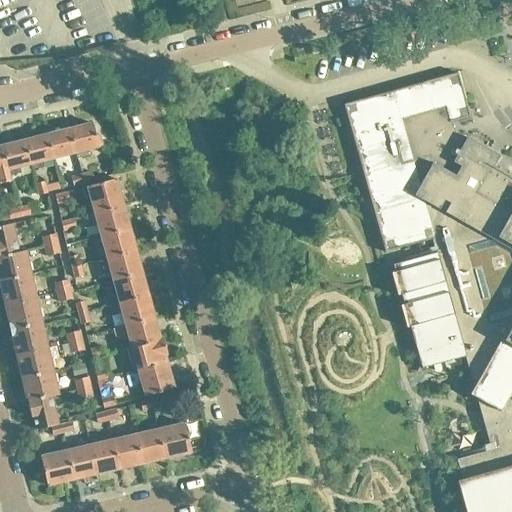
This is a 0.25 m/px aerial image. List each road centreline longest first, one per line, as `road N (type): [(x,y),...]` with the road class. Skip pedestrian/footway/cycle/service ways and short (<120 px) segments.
road 1 (residential): [(246,480),(130,68)]
road 2 (residential): [(130,68),(403,0)]
road 3 (residential): [(106,511),(246,480)]
road 4 (residential): [(0,95),(130,68)]
